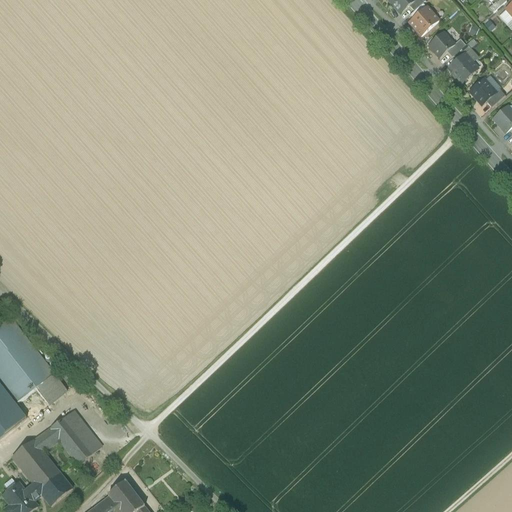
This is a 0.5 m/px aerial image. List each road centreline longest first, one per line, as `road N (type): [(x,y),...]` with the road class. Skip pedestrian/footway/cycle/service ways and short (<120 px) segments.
road 1 (track): [(148,434),(467,129)]
road 2 (unclassified): [(227,511),(0,289)]
road 3 (secondary): [(357,6),(511,179)]
